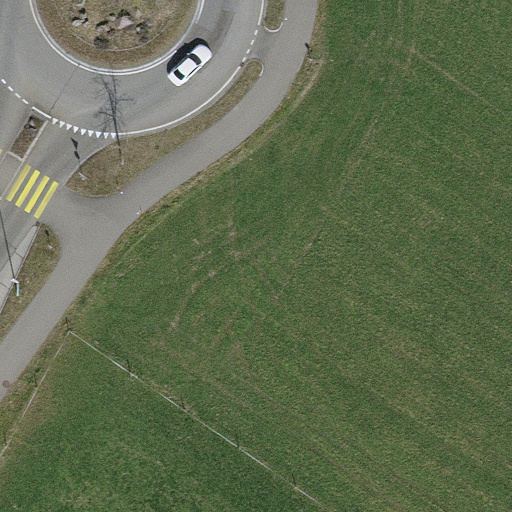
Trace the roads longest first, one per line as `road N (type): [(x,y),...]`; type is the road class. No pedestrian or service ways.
road 1 (secondary): [(99,101),(169,85),(197,62),(225,0)]
road 2 (secondary): [(0,230),(99,101)]
